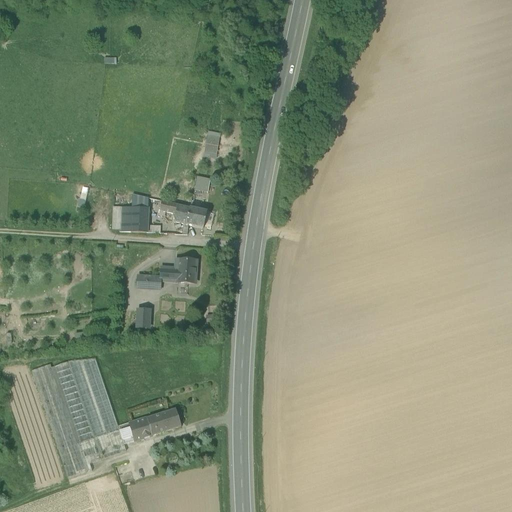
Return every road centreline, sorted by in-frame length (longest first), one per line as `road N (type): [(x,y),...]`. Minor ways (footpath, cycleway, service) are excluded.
road 1 (secondary): [(242,511),(249,270),(302,0)]
road 2 (track): [(253,245),(0,232)]
road 3 (unknown): [(34,204),(258,211)]
